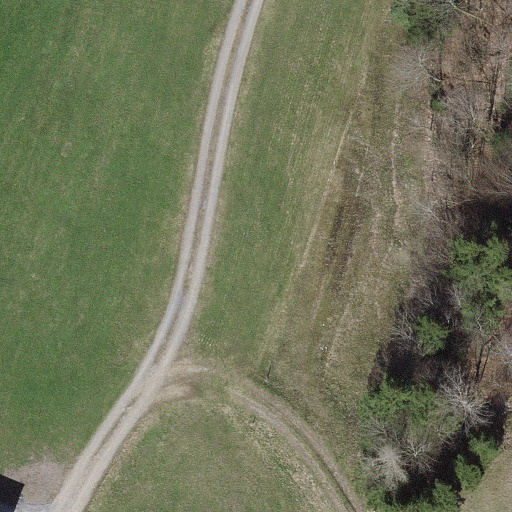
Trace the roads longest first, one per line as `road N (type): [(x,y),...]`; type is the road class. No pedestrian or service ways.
road 1 (track): [(263,0),(187,331),(139,425),(79,511)]
road 2 (track): [(359,511),(307,434),(261,403),(188,381),(160,382)]
